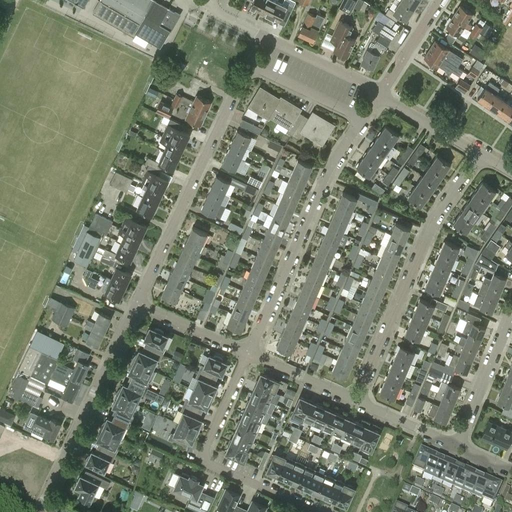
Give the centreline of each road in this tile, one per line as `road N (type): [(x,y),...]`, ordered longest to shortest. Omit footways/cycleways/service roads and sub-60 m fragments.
road 1 (residential): [(357,402),(432,222),(479,154)]
road 2 (residential): [(134,304),(246,61)]
road 3 (residential): [(248,354),(310,208),(361,118)]
road 4 (residential): [(316,511),(205,460),(248,354)]
road 5 (residential): [(39,511),(134,304)]
road 6 (residential): [(456,446),(511,311)]
road 7 (residential): [(378,94),(259,34)]
road 8 (residential): [(361,118),(246,61)]
road 9 (residential): [(248,354),(134,304)]
